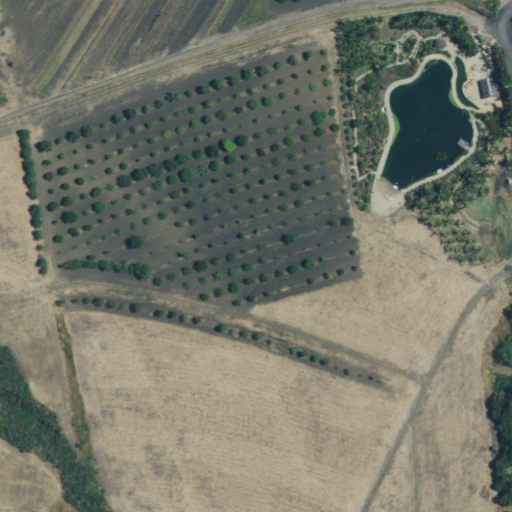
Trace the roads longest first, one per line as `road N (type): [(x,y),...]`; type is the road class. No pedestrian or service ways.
road 1 (track): [(511,260),(483,290),(427,383),(159,296),(69,285),(0,302),(290,32),(417,11),(459,12),(498,26)]
road 2 (track): [(0,120),(277,22),(385,0)]
road 3 (track): [(427,383),(364,511)]
